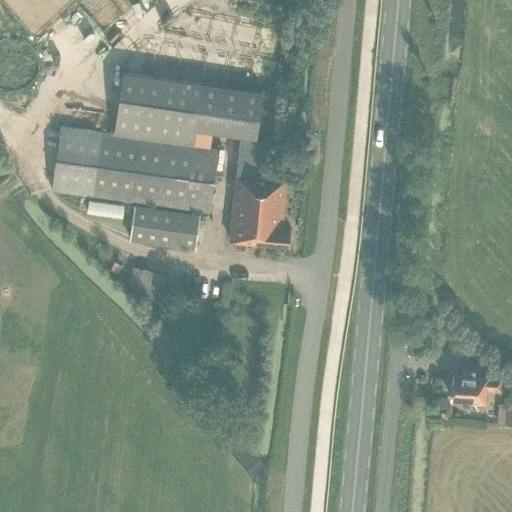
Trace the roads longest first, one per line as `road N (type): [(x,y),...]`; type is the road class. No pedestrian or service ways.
road 1 (unclassified): [(291,511),(347,0)]
road 2 (primary): [(351,511),(397,0)]
road 3 (unclassified): [(381,511),(399,336)]
